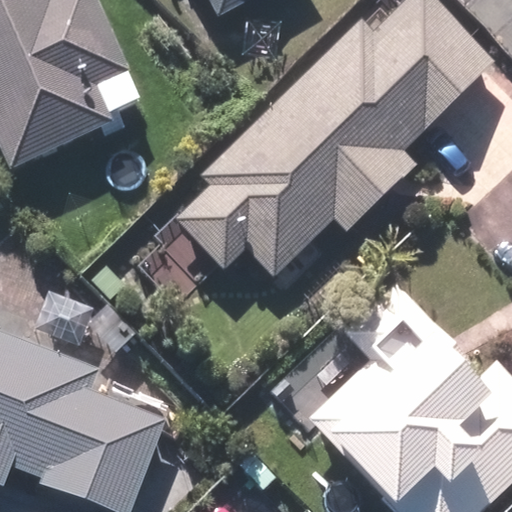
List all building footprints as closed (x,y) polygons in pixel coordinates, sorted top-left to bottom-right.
[(82,0),(49,0),(38,5),(35,0),(0,0),(0,173),(3,181),(102,132),(84,96),(119,80),(82,0)] [(414,171),(397,154),(484,70),(417,0),(407,0),(363,42),(352,30),(191,184),(200,193),(166,226),(216,278),(237,258),(262,283),(312,234),(324,223),(341,241),(414,171)] [(195,0),(209,24),(252,0),(195,0)] [(470,403),(421,351),(381,389),(361,367),(294,429),(370,511),(477,511),(511,480),(511,383),(502,373),(470,403)] [(0,362),(0,476),(87,511),(127,511),(162,429),(0,362)]
